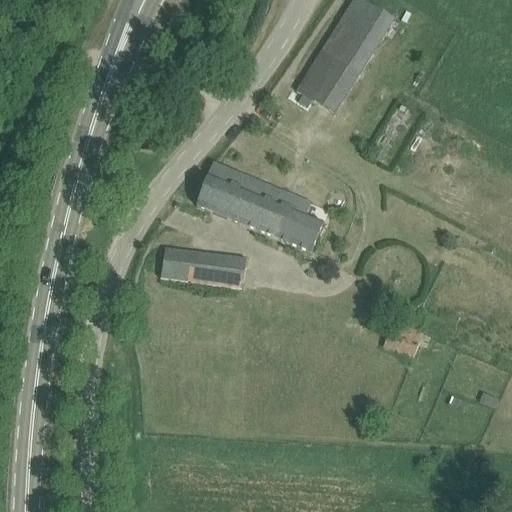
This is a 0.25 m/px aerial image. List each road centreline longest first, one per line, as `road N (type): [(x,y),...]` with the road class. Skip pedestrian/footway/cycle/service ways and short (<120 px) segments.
road 1 (unclassified): [(88,511),(96,337),(116,268),(151,206),(231,115),(304,0)]
road 2 (primary): [(27,511),(49,293),(80,161),(140,0)]
road 3 (track): [(231,115),(115,59),(70,63),(31,97),(0,167)]
